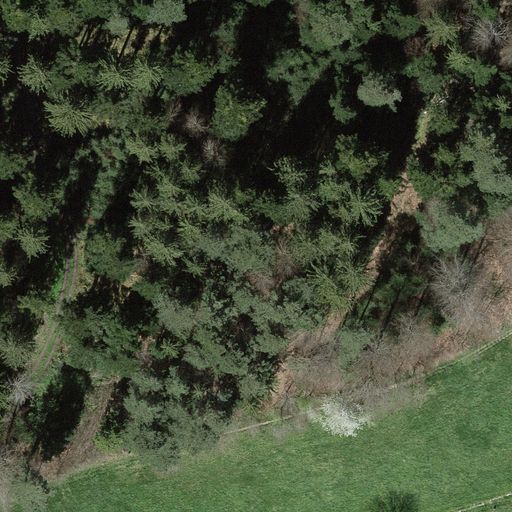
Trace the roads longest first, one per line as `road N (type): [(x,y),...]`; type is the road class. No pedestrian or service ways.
road 1 (track): [(0,503),(144,459),(395,411),(511,349)]
road 2 (track): [(0,426),(51,345),(72,272),(73,233),(44,175),(0,0)]
